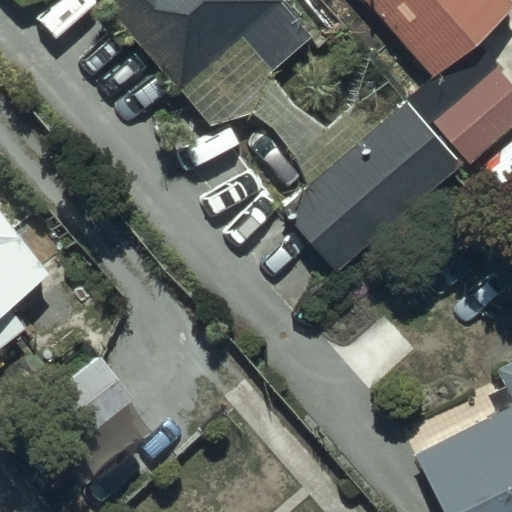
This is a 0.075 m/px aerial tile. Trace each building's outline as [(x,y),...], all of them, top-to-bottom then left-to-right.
[(291,148),(302,176),(276,199),(332,265),(459,152),(463,157),(511,113),(511,83),(487,56),(421,115),(401,92),(375,115),(353,91),(317,124),(263,63),(305,25),(282,0),(102,0),(205,115),(248,101),(291,148)] [(368,0),(427,67),(502,0),(368,0)] [(0,204),(0,331),(18,317),(33,336),(76,301),(0,204)] [(131,391),(95,350),(38,395),(74,438),(131,391)] [(500,375),(401,428),(443,511),(511,511),(511,350),(492,360),(500,375)]
